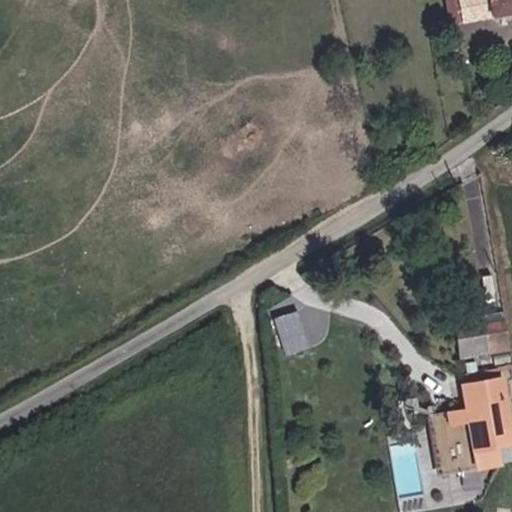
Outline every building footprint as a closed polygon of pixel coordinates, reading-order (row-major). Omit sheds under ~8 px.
[(461,22),(457,0),(446,0),(450,24),(461,22)] [(511,12),(511,0),(457,0),(461,22),(511,12)] [(332,338),(321,303),(278,317),(290,352),(332,338)] [(461,316),(469,353),(504,346),(500,323),(487,326),(484,311),(461,316)] [(469,353),(461,316),(450,318),(458,355),(469,353)] [(510,442),(501,376),(465,381),(468,405),(446,408),(448,419),(431,421),(438,471),(497,463),(494,444),(510,442)] [(448,419),(446,408),(429,410),(431,421),(448,419)] [(391,446),(398,493),(418,489),(411,443),(391,446)]
